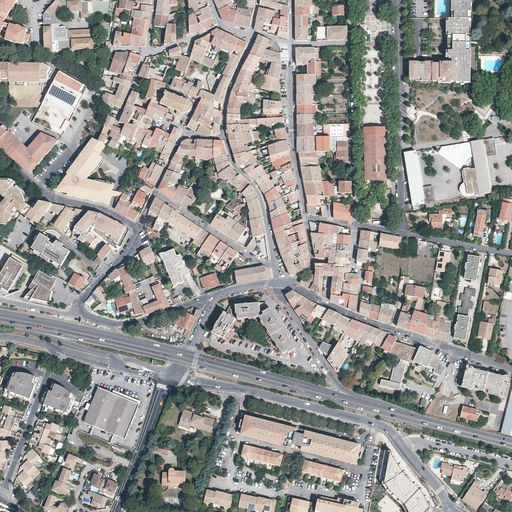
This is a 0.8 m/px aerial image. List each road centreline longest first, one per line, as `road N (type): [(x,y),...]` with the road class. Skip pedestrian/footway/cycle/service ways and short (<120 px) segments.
road 1 (residential): [(403,233),(393,0)]
road 2 (residential): [(351,0),(357,226)]
road 3 (residential): [(37,188),(92,104),(89,85),(37,56)]
road 4 (primary): [(183,356),(354,402)]
road 5 (residential): [(307,218),(291,128),(290,43)]
road 6 (residential): [(218,482),(273,494),(362,496),(366,470)]
road 7 (primary): [(354,402),(511,442)]
road 8 (primary): [(26,321),(183,356)]
road 9 (residential): [(371,422),(361,440),(248,412),(247,391)]
road 10 (residential): [(2,495),(56,348)]
road 11 (residential): [(170,375),(118,511)]
road 12 (residential): [(354,402),(279,292),(281,282)]
road 13 (residential): [(154,192),(275,263)]
road 14 (residential): [(224,137),(233,165),(258,192),(275,263)]
road 15 (residential): [(81,311),(119,324),(210,297)]
road 16 (residential): [(386,327),(511,371)]
road 17 (residential): [(241,440),(366,470)]
road 18 (residential): [(247,391),(371,422)]
